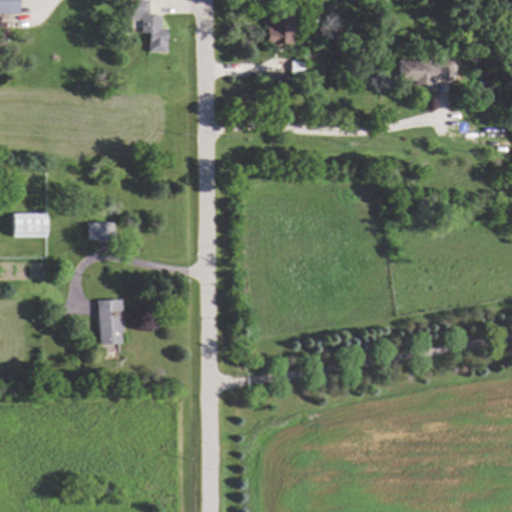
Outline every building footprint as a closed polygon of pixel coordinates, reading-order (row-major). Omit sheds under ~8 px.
[(0,0),(0,15),(11,16),(11,0),(0,0)] [(144,53),(163,53),(163,29),(157,29),(157,16),(145,16),(145,0),(122,0),(119,0),(119,19),(137,19),(137,33),(144,34),(144,53)] [(261,27),(261,45),(285,45),(285,27),(261,27)] [(449,63),(393,61),(393,83),(449,84),(449,63)] [(43,214),(6,215),(6,239),(43,238),(43,214)] [(110,224),(83,223),(83,241),(110,241),(110,224)] [(93,345),(117,345),(116,301),(92,302),(93,345)]
